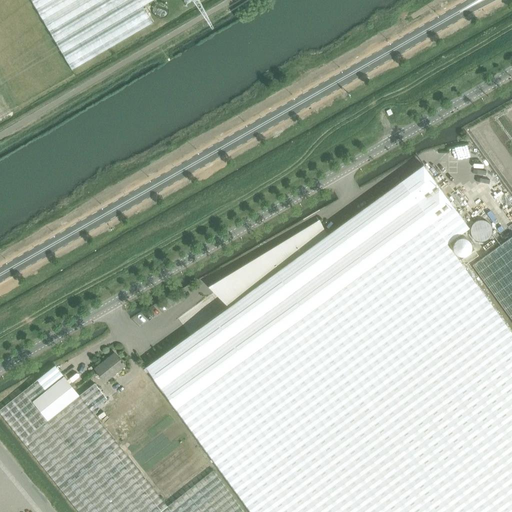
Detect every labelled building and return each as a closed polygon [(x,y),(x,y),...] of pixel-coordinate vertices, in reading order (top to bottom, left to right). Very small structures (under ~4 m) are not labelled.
[(30,0),(71,70),(80,65),(108,49),(152,23),(142,7),(154,0),(30,0)] [(228,307),(145,367),(175,408),(430,222),(447,244),(469,228),(423,165),(327,235),(319,220),(208,287),(228,307)] [(475,219),(470,237),(489,242),(493,224),(475,219)] [(430,222),(175,408),(250,511),(511,511),(511,333),(447,244),(430,222)] [(511,236),(471,266),(511,321),(511,236)] [(114,353),(93,369),(105,383),(125,366),(114,353)] [(55,367),(36,382),(45,393),(64,378),(55,367)] [(45,393),(32,403),(47,422),(79,397),(64,378),(45,393)] [(36,382),(0,410),(0,415),(30,453),(78,511),(242,511),(213,471),(165,506),(80,398),(79,397),(47,422),(32,403),(45,393),(36,382)] [(100,390),(85,402),(93,412),(108,400),(100,390)]
